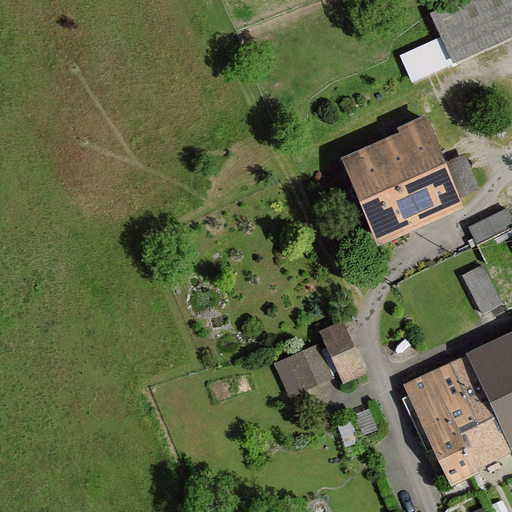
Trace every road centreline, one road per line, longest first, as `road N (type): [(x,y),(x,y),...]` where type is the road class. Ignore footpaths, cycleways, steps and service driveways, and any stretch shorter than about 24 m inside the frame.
road 1 (track): [(369,318),(211,0)]
road 2 (residential): [(432,511),(371,347),(369,318)]
